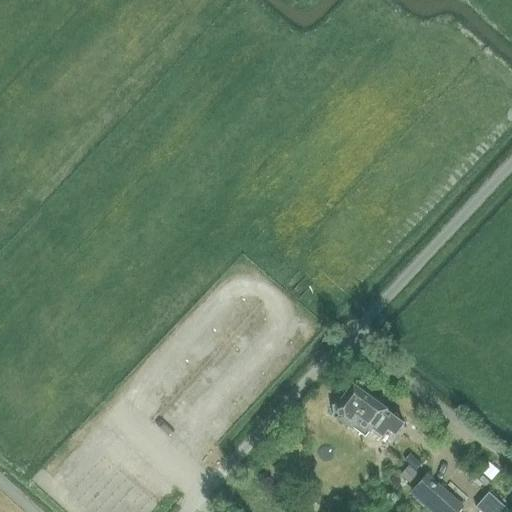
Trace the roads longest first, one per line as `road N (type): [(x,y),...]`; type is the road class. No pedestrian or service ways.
road 1 (unclassified): [(349,338),(511,163)]
road 2 (unclassified): [(186,511),(349,338)]
road 3 (residential): [(511,460),(349,338)]
